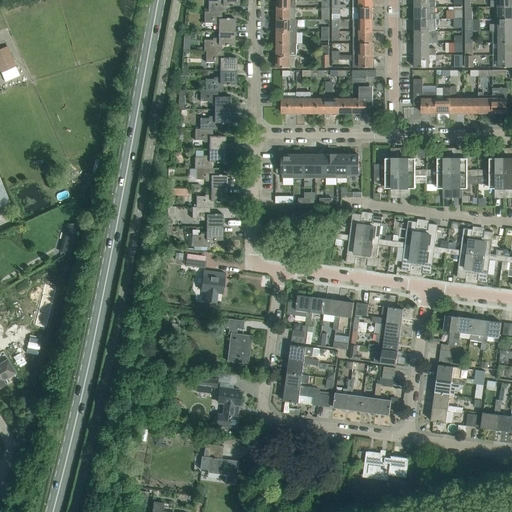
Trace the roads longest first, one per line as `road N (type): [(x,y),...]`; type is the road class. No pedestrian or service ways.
road 1 (primary): [(52,511),(103,299),(159,0)]
road 2 (residential): [(409,435),(265,409),(280,269)]
road 3 (residential): [(511,223),(356,204)]
road 4 (residential): [(280,269),(252,252),(254,133)]
road 5 (residential): [(409,435),(428,287)]
road 6 (residential): [(280,269),(428,287)]
road 7 (residential): [(254,133),(395,133)]
road 8 (residential): [(395,133),(392,0)]
road 9 (residential): [(254,133),(256,0)]
